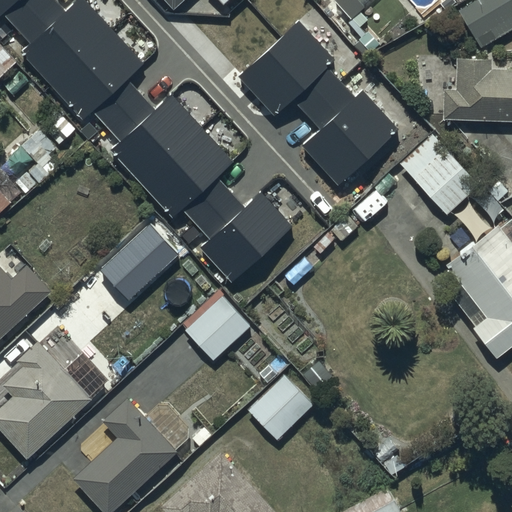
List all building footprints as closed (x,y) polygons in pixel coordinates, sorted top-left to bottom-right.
[(0,0),(0,14),(4,10),(28,36),(24,47),(85,111),(92,104),(122,135),(111,146),(174,211),(182,203),(206,229),(200,246),(230,279),(293,222),(261,187),(241,205),(212,173),(227,159),(171,98),(155,112),(120,73),(136,58),(82,0),(81,0),(68,13),(56,0),(0,0)] [(367,21),(346,0),(340,0),(330,10),(354,34),(367,21)] [(364,0),(367,3),(371,0),(385,16),(399,4),(395,0),(364,0)] [(481,43),(511,23),(511,0),(468,0),(458,6),(481,43)] [(335,52),(299,14),(237,73),(275,113),(292,97),(316,123),(297,141),(338,185),(400,127),(362,86),(353,94),(324,62),(335,52)] [(0,69),(15,55),(0,39),(0,69)] [(511,115),(511,62),(492,62),(492,53),(456,53),(455,85),(444,85),(443,114),(511,115)] [(25,189),(57,160),(48,150),(55,143),(39,126),(22,142),(37,159),(16,179),(25,189)] [(434,129),(401,158),(445,208),(478,179),(434,129)] [(5,169),(0,173),(0,206),(21,188),(5,169)] [(511,340),(511,236),(497,217),(444,257),(485,311),(472,321),(496,353),(511,340)] [(178,256),(149,225),(101,269),(130,300),(178,256)] [(0,330),(48,284),(26,261),(13,274),(0,261),(0,330)] [(214,355),(250,320),(218,288),(183,324),(214,355)] [(0,423),(27,452),(90,393),(88,391),(97,382),(83,367),(75,374),(39,335),(18,355),(23,361),(3,379),(13,390),(0,402),(0,423)] [(314,400),(285,369),(247,403),(276,435),(314,400)] [(109,510),(177,447),(174,444),(191,428),(162,396),(145,411),(126,391),(102,413),(118,431),(74,472),(109,510)] [(279,511),(281,511),(217,446),(159,501),(169,511),(279,511)] [(390,511),(399,507),(382,478),(324,511),(390,511)]
